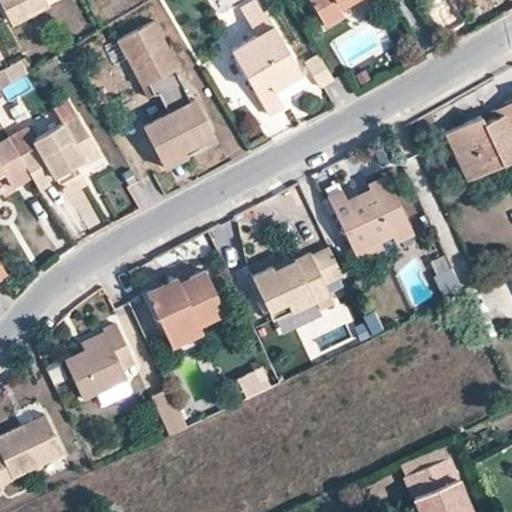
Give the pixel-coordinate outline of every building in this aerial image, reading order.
[(0,0),(0,2),(9,20),(45,1),(44,0),(0,0)] [(230,48),(270,119),(285,111),(279,98),(275,92),(287,86),(285,82),(301,73),(257,0),(252,0),(239,7),(255,34),(230,48)] [(310,0),(324,23),(342,13),(340,9),(336,2),(338,0),(310,0)] [(338,0),(336,2),(340,9),(355,0),(338,0)] [(178,67),(152,21),(116,40),(141,86),(147,83),(153,94),(159,93),(184,89),(173,69),(178,67)] [(306,65),(321,91),(334,83),(319,58),(306,65)] [(24,72),(17,59),(1,67),(8,81),(24,72)] [(0,85),(8,81),(1,66),(0,66),(0,85)] [(275,92),(279,98),(307,83),(301,73),(285,82),(287,86),(275,92)] [(153,94),(147,83),(141,86),(147,98),(153,94)] [(184,89),(159,93),(169,112),(190,101),(184,89)] [(143,126),(161,159),(183,148),(212,132),(194,99),(190,101),(169,112),(143,126)] [(511,101),(491,110),(494,118),(503,115),(510,129),(511,128),(511,101)] [(29,174),(38,188),(55,178),(63,192),(84,181),(75,166),(72,161),(80,157),(83,162),(98,154),(74,113),(31,137),(34,143),(16,152),(29,174)] [(447,131),(467,178),(511,157),(511,128),(510,129),(503,115),(494,118),(484,123),(481,115),(447,131)] [(24,124),(6,134),(7,136),(16,152),(34,143),(31,137),(24,124)] [(0,173),(3,171),(11,185),(29,174),(16,152),(7,136),(0,140),(0,173)] [(161,159),(165,167),(187,155),(183,148),(161,159)] [(72,161),(75,166),(83,162),(80,157),(72,161)] [(326,195),(353,251),(378,238),(390,232),(393,239),(411,230),(385,176),(366,185),(368,189),(346,200),(341,188),(326,195)] [(357,259),(382,247),(378,238),(353,251),(357,259)] [(328,246),(309,254),(307,252),(291,259),(293,261),(272,271),(270,265),(250,275),(271,318),(313,297),(326,290),(322,281),(340,273),(328,246)] [(270,265),(272,271),(293,261),(291,259),(291,256),(270,265)] [(433,262),(443,295),(458,290),(448,257),(433,262)] [(145,291),(165,336),(195,321),(196,321),(221,309),(204,270),(177,282),(175,278),(145,291)] [(331,300),(326,290),(313,297),(317,307),(331,300)] [(195,321),(165,336),(172,351),(202,337),(195,321)] [(65,360),(82,397),(95,390),(122,378),(125,377),(120,366),(132,361),(115,324),(102,329),(107,340),(83,351),(65,360)] [(79,341),(83,351),(107,340),(102,329),(79,341)] [(101,404),(128,392),(122,378),(95,390),(101,404)] [(151,394),(170,433),(186,425),(168,387),(151,394)] [(0,479),(61,451),(43,413),(0,433),(0,479)] [(437,437),(397,457),(404,474),(446,457),(437,437)] [(468,511),(446,457),(404,474),(419,506),(421,511),(468,511)]
